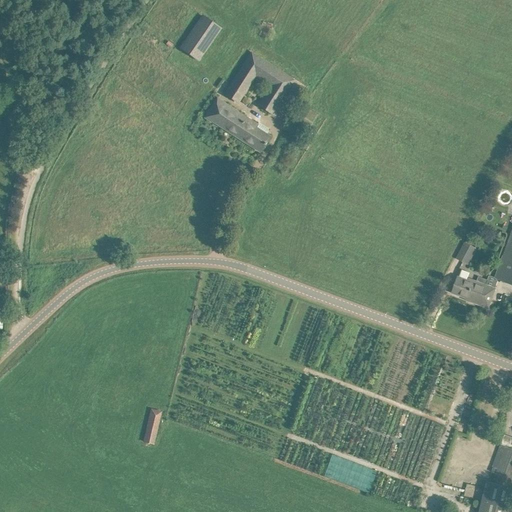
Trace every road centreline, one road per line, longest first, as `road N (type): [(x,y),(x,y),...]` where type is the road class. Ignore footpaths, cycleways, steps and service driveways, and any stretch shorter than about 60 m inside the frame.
road 1 (tertiary): [(511,367),(205,260),(97,275),(24,333)]
road 2 (track): [(450,424),(212,335)]
road 3 (track): [(15,340),(17,214),(34,169)]
road 4 (track): [(430,487),(287,434)]
